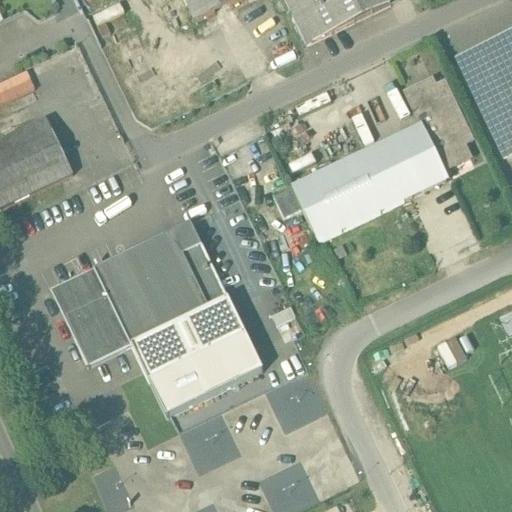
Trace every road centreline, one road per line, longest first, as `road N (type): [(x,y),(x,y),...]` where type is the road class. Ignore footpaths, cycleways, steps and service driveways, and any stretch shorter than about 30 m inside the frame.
road 1 (unknown): [(64,0),(138,157),(157,182),(185,172),(195,179),(291,382)]
road 2 (residential): [(511,258),(320,354),(393,511)]
road 3 (residential): [(483,0),(138,157)]
road 4 (unknown): [(157,182),(37,240),(23,256),(33,302),(96,419)]
